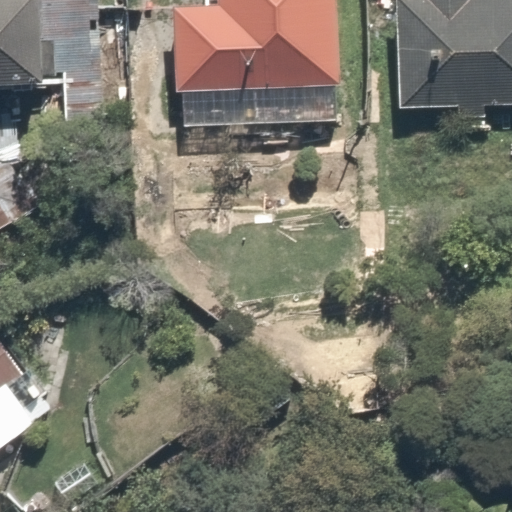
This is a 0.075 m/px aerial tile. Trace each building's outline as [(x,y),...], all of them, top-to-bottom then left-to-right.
[(66,0),(0,0),(0,98),(70,95),(68,39),(66,0)] [(345,0),(225,0),(225,6),(177,5),(177,125),(345,126),(345,0)] [(511,0),(397,0),(399,116),(511,114),(511,0)] [(110,38),(68,39),(70,95),(71,120),(113,118),(110,38)] [(0,346),(0,462),(56,420),(0,346)]
